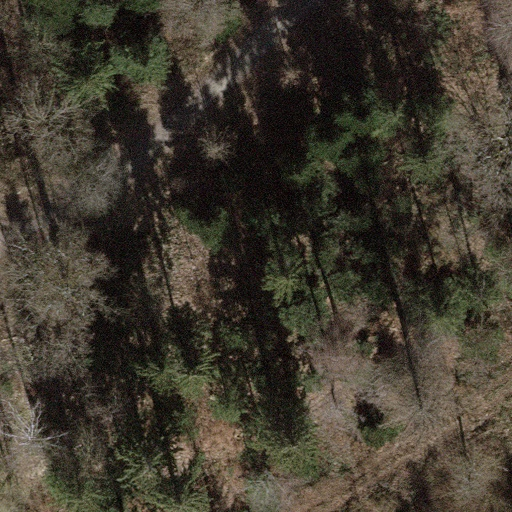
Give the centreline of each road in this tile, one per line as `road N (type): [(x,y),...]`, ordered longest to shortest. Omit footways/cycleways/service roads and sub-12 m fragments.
road 1 (track): [(511,281),(138,511)]
road 2 (track): [(294,0),(135,161),(0,240)]
